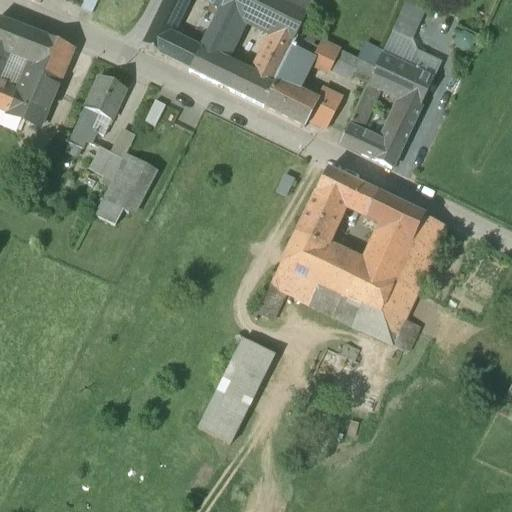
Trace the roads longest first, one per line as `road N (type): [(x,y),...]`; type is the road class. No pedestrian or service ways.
road 1 (residential): [(127,59),(511,245)]
road 2 (residential): [(0,8),(127,59)]
